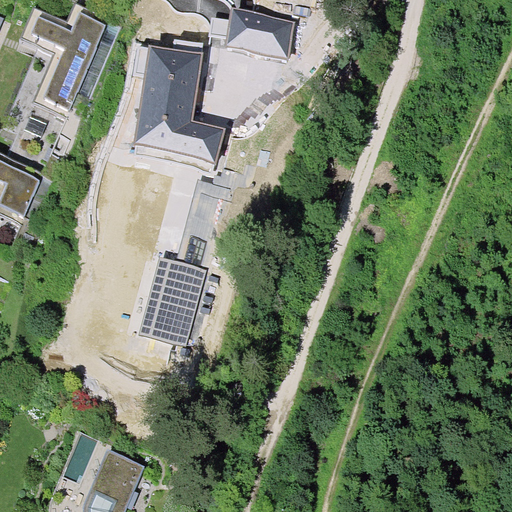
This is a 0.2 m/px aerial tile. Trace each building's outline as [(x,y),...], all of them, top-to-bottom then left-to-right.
[(240,10),(203,12),(205,53),(242,51),(240,10)] [(70,31),(27,13),(13,47),(48,61),(18,135),(60,152),(110,26),(77,13),(70,31)] [(195,65),(136,57),(124,153),(214,171),(220,137),(186,129),(195,65)] [(42,182),(0,165),(0,217),(24,227),(42,182)] [(125,511),(142,473),(103,457),(79,511),(125,511)]
